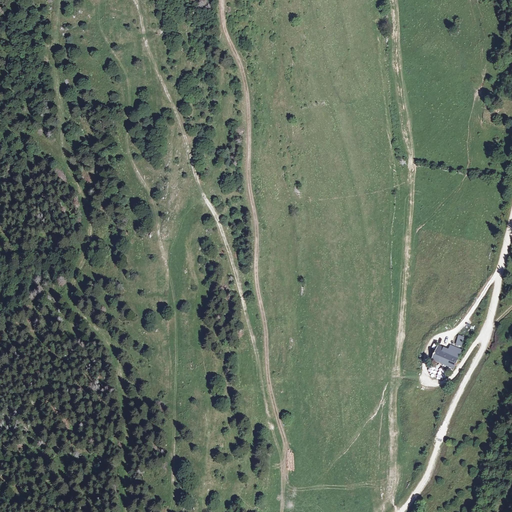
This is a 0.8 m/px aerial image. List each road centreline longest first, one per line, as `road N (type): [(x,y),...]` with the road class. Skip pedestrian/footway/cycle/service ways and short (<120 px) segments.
road 1 (track): [(125,511),(120,373),(111,345),(77,311),(71,293),(90,227),(62,147),(54,62),(59,0)]
road 2 (track): [(97,8),(127,78),(131,161),(156,211),(174,305),(170,511)]
road 3 (track): [(392,0),(412,168),(393,405),(396,511)]
road 4 (track): [(136,0),(235,271),(286,470)]
road 5 (track): [(286,470),(256,280),(245,80),(221,0)]
road 6 (track): [(511,224),(486,341),(425,478),(400,511)]
road 7 (track): [(499,271),(462,325),(430,342),(426,354),(428,380),(448,380),(488,329)]
